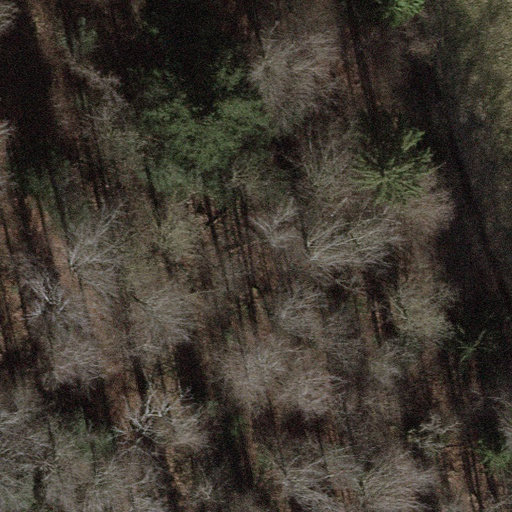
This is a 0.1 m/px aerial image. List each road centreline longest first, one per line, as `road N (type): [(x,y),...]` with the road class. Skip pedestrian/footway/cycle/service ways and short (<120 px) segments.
road 1 (track): [(0,157),(181,511)]
road 2 (track): [(511,327),(392,0)]
